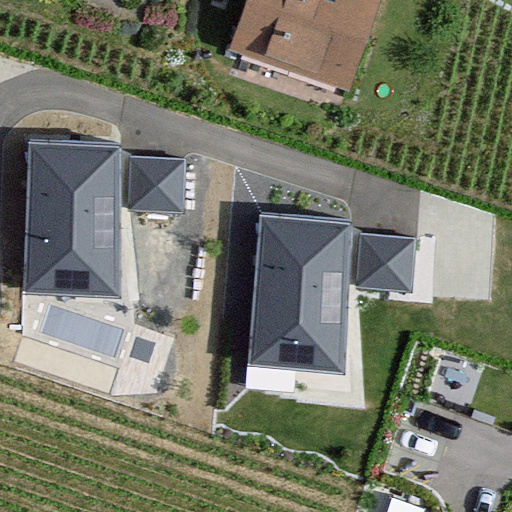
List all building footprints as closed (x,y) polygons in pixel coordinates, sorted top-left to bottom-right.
[(378,0),(262,0),(246,48),(314,70),(308,88),(346,100),(378,0)] [(122,147),(29,145),(26,295),(119,296),(122,147)] [(184,160),(135,158),(132,209),(181,212),(184,160)] [(354,222),(262,217),(252,366),(345,372),(354,222)] [(414,238),(364,235),(361,286),(411,289),(414,238)]
